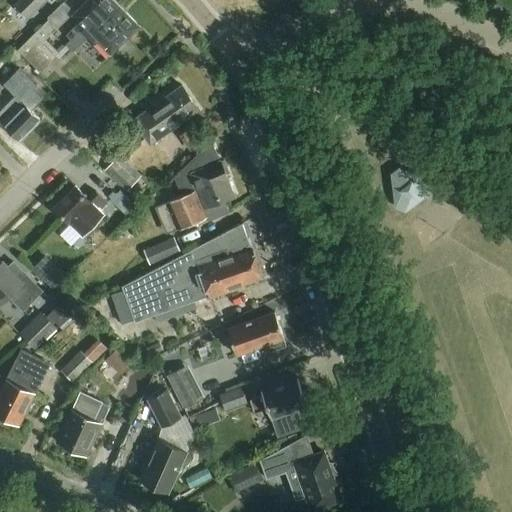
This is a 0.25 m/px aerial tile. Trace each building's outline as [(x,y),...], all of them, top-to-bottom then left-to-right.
[(49,0),(19,0),(14,5),(26,18),(43,0),(48,0),(49,1),(49,0)] [(65,35),(70,40),(71,40),(84,27),(84,28),(96,16),(101,22),(119,5),(114,0),(85,0),(70,15),(77,22),(65,35)] [(71,40),(70,40),(65,44),(72,51),(90,34),(96,40),(95,41),(109,55),(139,25),(119,5),(101,22),(96,16),(84,28),(84,27),(71,40)] [(17,51),(39,74),(51,63),(37,49),(47,39),(57,29),(49,21),(17,51)] [(199,109),(182,84),(133,119),(151,144),(199,109)] [(36,97),(27,87),(6,108),(3,105),(0,108),(0,122),(18,140),(39,119),(26,107),(36,97)] [(182,197),(166,203),(176,229),(206,217),(208,222),(229,213),(223,199),(234,194),(226,174),(229,173),(224,161),(220,162),(211,140),(170,180),(171,181),(174,178),(179,191),(182,197)] [(119,157),(104,173),(126,194),(142,177),(119,157)] [(389,174),(394,209),(404,213),(431,192),(430,182),(398,168),(389,174)] [(99,211),(107,203),(95,191),(88,198),(75,185),(53,207),(69,223),(82,236),(103,215),(99,211)] [(120,190),(109,202),(128,220),(139,208),(120,190)] [(121,286),(122,291),(133,324),(209,297),(243,284),(242,282),(263,274),(243,222),(121,286)] [(173,239),(144,252),(149,265),(179,253),(173,239)] [(45,258),(35,264),(46,281),(56,274),(45,258)] [(12,262),(6,269),(1,263),(0,263),(0,303),(0,304),(8,296),(22,310),(41,291),(27,278),(28,277),(12,262)] [(69,296),(48,315),(59,328),(73,315),(70,313),(78,305),(69,296)] [(269,352),(286,346),(284,339),(275,312),(227,329),(236,355),(266,345),(269,352)] [(41,315),(19,336),(34,353),(57,331),(41,315)] [(97,340),(83,354),(92,363),(106,348),(97,340)] [(159,343),(145,350),(149,358),(163,351),(159,343)] [(116,349),(104,361),(118,375),(130,363),(116,349)] [(80,352),(61,371),(72,382),(91,363),(80,352)] [(40,363),(20,353),(0,393),(0,416),(4,418),(3,421),(13,426),(14,423),(18,425),(26,407),(29,408),(34,399),(32,397),(33,394),(26,391),(40,363)] [(188,366),(166,377),(183,409),(204,398),(188,366)] [(262,395),(249,400),(254,414),(266,409),(270,420),(277,439),(303,429),(297,410),(307,407),(298,378),(260,391),(262,395)] [(241,388),(219,396),(225,412),(247,404),(241,388)] [(167,390),(146,401),(161,429),(182,419),(167,390)] [(101,403),(80,394),(58,443),(72,449),(71,452),(82,456),(83,454),(86,455),(94,438),(96,439),(101,428),(98,427),(100,424),(93,421),(101,403)] [(217,406),(193,414),(198,427),(222,419),(217,406)] [(187,453),(158,440),(139,481),(168,494),(187,453)] [(288,446),(260,461),(267,479),(285,473),(295,502),(306,498),(311,510),(340,499),(328,466),(323,452),(294,462),(288,446)] [(239,472),(227,477),(235,494),(247,489),(239,472)]
